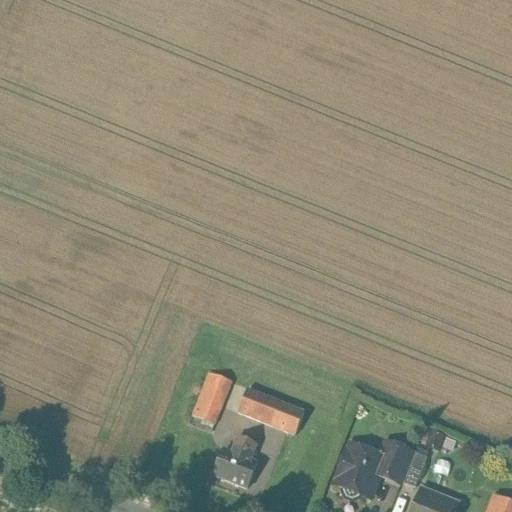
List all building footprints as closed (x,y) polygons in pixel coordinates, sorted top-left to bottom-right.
[(230,384),(209,376),(206,384),(226,392),(221,404),(223,404),(230,384)] [(226,392),(206,384),(192,419),(214,427),(223,404),(221,404),(226,392)] [(281,406),(247,393),(238,415),(272,429),(281,406)] [(281,406),(272,429),(295,438),(304,416),(281,406)] [(237,441),(231,456),(224,453),(214,478),(247,491),(257,466),(250,463),(256,448),(237,441)] [(379,458),(350,447),(334,488),(344,492),(343,494),(346,501),(352,504),(359,501),(360,498),(369,502),(378,479),(400,488),(402,485),(414,455),(385,444),(379,458)] [(414,455),(402,485),(415,490),(427,460),(414,455)] [(452,511),(455,506),(418,492),(409,511),(452,511)] [(511,511),(511,504),(491,497),(484,511),(511,511)]
